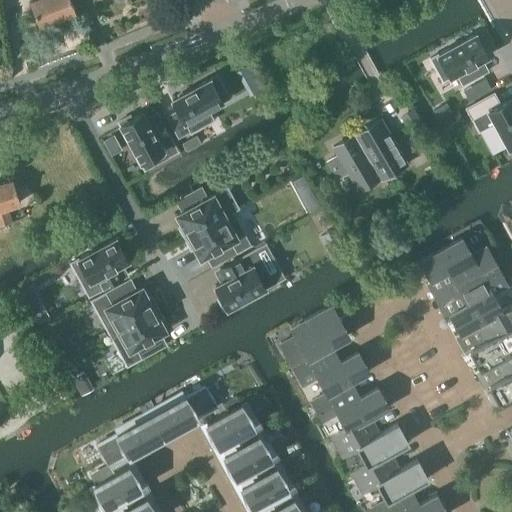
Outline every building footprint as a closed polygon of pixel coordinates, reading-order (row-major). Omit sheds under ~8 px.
[(34,0),(29,2),(38,26),(74,12),(69,0),(34,0)] [(437,54),(429,58),(442,81),(456,73),(462,84),(475,77),(482,73),(476,62),(482,59),(487,56),(474,34),(437,54)] [(166,116),(178,137),(188,131),(184,122),(221,102),(209,79),(206,80),(205,77),(192,84),(194,87),(171,100),(177,110),(166,116)] [(478,131),(493,123),(509,151),(511,149),(511,102),(510,98),(499,104),(493,93),(465,108),(478,131)] [(425,130),(413,111),(401,118),(412,137),(425,130)] [(117,121),(139,162),(162,150),(159,143),(170,137),(158,117),(147,123),(142,112),(131,118),(129,115),(117,121)] [(461,126),(454,112),(440,120),(448,133),(461,126)] [(332,146),(359,191),(406,163),(380,118),(332,146)] [(0,182),(0,225),(10,222),(6,207),(19,203),(11,179),(0,182)] [(206,198),(200,187),(180,198),(186,209),(175,214),(181,225),(178,227),(184,238),(232,212),(231,211),(224,215),(212,194),(206,198)] [(232,212),(184,238),(190,249),(193,248),(199,259),(210,253),(215,263),(250,245),(232,212)] [(319,236),(331,257),(347,249),(335,228),(319,236)] [(70,262),(88,296),(122,277),(116,267),(127,261),(121,250),(124,248),(118,236),(70,262)] [(448,271),(456,287),(496,265),(486,246),(470,255),(461,237),(419,260),(430,280),(448,271)] [(214,286),(226,308),(271,284),(268,278),(280,272),(264,244),(218,269),(224,280),(214,286)] [(459,333),(477,324),(476,322),(500,309),(491,293),(507,284),(496,265),(456,287),(466,304),(448,314),(459,333)] [(90,300),(108,333),(156,307),(150,296),(147,297),(141,286),(130,292),(125,282),(90,300)] [(0,323),(9,319),(0,302),(0,323)] [(479,369),(497,359),(496,358),(511,348),(511,330),(511,329),(511,328),(511,302),(500,309),(476,322),(477,324),(486,340),(468,349),(479,369)] [(156,307),(108,333),(126,366),(160,347),(154,336),(165,330),(159,320),(162,318),(156,307)] [(301,385),(317,376),(314,372),(338,358),(331,345),(348,335),(335,313),(279,344),(301,385)] [(511,348),(496,358),(497,359),(505,375),(488,385),(499,405),(511,397),(511,348)] [(317,376),(325,392),(349,379),(350,381),(368,371),(357,351),(339,361),(338,358),(314,372),(317,376)] [(75,363),(71,356),(63,362),(68,370),(75,366),(75,363)] [(336,412),(344,426),(368,414),(370,416),(388,407),(377,387),(359,397),(350,381),(349,379),(325,392),(310,401),(321,421),(336,412)] [(180,393),(148,410),(154,421),(165,415),(173,429),(215,406),(203,385),(183,397),(180,393)] [(240,403),(235,396),(221,404),(226,411),(240,403)] [(219,458),(263,434),(245,402),(205,423),(206,424),(201,426),(212,446),(216,443),(217,444),(232,435),(238,446),(223,455),(219,458)] [(154,421),(148,410),(115,428),(118,432),(97,444),(108,464),(150,442),(142,427),(154,421)] [(356,448),(363,461),(388,449),(390,452),(407,443),(396,423),(379,432),(370,416),(368,414),(344,426),(345,428),(330,437),(341,457),(356,448)] [(236,489),(236,490),(280,466),(263,434),(219,458),(229,477),(234,475),(249,467),(255,478),(240,486),(240,487),(236,489)] [(376,484),(383,497),(407,485),(409,488),(427,478),(416,458),(398,468),(390,452),(388,449),(363,461),(365,464),(349,472),(360,492),(376,484)] [(89,488),(102,511),(120,511),(150,496),(146,498),(145,498),(130,506),(124,495),(139,487),(139,486),(143,484),(132,464),(128,466),(89,488)] [(270,511),(297,497),(280,466),(236,490),(247,509),(251,506),(251,507),(267,498),(273,509),(267,511),(270,511)] [(94,475),(98,482),(106,477),(103,470),(94,475)] [(445,511),(436,494),(418,504),(409,488),(407,485),(383,497),(384,500),(369,508),(371,511),(445,511)] [(120,511),(158,511),(150,496),(120,511)] [(305,511),(297,497),(270,511),(305,511)]
